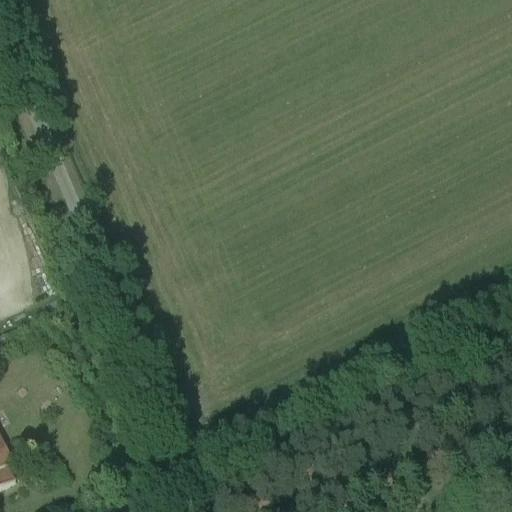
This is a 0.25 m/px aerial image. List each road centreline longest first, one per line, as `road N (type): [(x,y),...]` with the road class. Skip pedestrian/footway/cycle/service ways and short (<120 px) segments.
road 1 (unclassified): [(146,511),(179,494),(189,478),(185,460),(0,30)]
road 2 (track): [(185,460),(511,292)]
